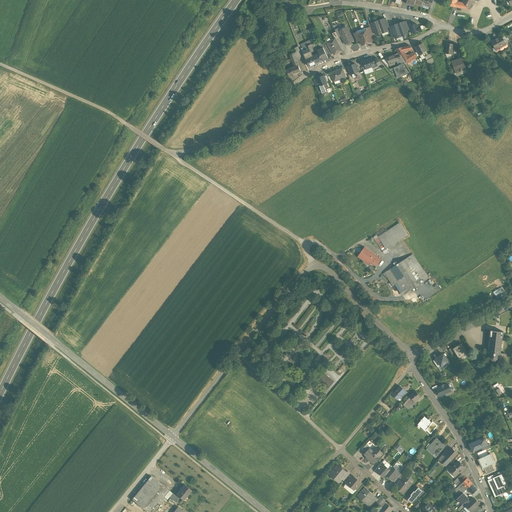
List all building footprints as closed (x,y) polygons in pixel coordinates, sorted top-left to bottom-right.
[(464,0),(463,4),(455,2),(454,7),(455,7),(462,8),(463,4),(469,7),(472,1),(472,0),(464,0)] [(383,19),(377,21),(382,34),(387,32),(386,28),(383,20),(383,19)] [(377,21),(372,23),(375,32),(376,35),(382,34),(377,21)] [(403,22),(397,24),(402,36),(407,34),(406,31),(403,23),(403,22)] [(397,24),(392,26),(392,27),(395,35),(396,38),(402,36),(397,24)] [(411,26),(413,32),(413,34),(422,32),(420,26),(417,27),(416,24),(411,26)] [(340,31),(339,28),(335,30),(336,32),(338,37),(338,38),(341,36),(345,44),(353,41),(347,28),(340,31)] [(367,31),(362,33),(367,43),(372,41),(370,36),(367,31)] [(358,34),(357,35),(359,40),(362,45),(367,43),(362,33),(358,34)] [(501,37),(492,42),(496,50),(505,45),(505,44),(505,43),(506,42),(505,40),(503,40),(501,37)] [(334,38),(327,43),(333,55),(341,50),(335,39),(334,38)] [(313,43),(308,46),(309,49),(310,51),(310,52),(316,49),(313,43)] [(422,44),(415,47),(419,55),(420,56),(422,55),(421,54),(422,53),(424,57),(428,55),(426,52),(426,51),(422,44)] [(323,48),(317,51),(322,61),(328,59),(323,48)] [(404,53),(400,55),(405,64),(416,57),(414,52),(408,56),(408,61),(405,61),(405,56),(405,55),(404,53)] [(318,53),(312,56),(316,64),(322,61),(318,53)] [(406,65),(400,56),(395,58),(394,55),(386,58),(389,65),(390,67),(394,65),(393,64),(397,62),(398,66),(399,68),(403,67),(406,65)] [(312,56),(305,59),(306,61),(305,62),(307,66),(308,65),(309,67),(316,64),(312,56)] [(372,58),(363,61),(365,67),(366,69),(374,66),(375,67),(377,66),(375,61),(373,61),(372,58)] [(461,58),(451,62),(455,73),(466,69),(464,65),(461,58)] [(351,65),(348,65),(349,66),(348,67),(351,75),(355,73),(358,72),(355,64),(351,65)] [(295,67),(286,70),(289,77),(293,75),(293,74),(300,71),(298,66),(295,67)] [(398,66),(393,68),(395,72),(395,74),(397,74),(398,78),(401,77),(401,76),(407,74),(403,67),(399,68),(398,66)] [(342,69),(331,73),(334,82),(345,77),(342,69)] [(324,76),(316,79),(319,86),(323,85),(326,83),(327,83),(324,76)] [(400,223),(378,237),(386,249),(408,235),(400,223)] [(381,259),(364,247),(358,256),(364,261),(366,258),(376,266),(381,259)] [(412,254),(385,272),(393,285),(395,284),(403,295),(428,278),(412,254)] [(507,297),(502,287),(493,292),(497,298),(501,296),(503,299),(507,297)] [(503,332),(491,330),(490,336),(491,336),(490,343),(489,343),(489,346),(488,353),(491,353),(491,358),(493,360),(495,360),(498,358),(498,354),(500,354),(501,353),(501,347),(502,348),(503,344),(502,344),(503,338),(503,332)] [(461,344),(453,349),(459,358),(463,356),(463,355),(466,354),(467,354),(467,353),(461,344)] [(441,367),(448,362),(443,354),(436,359),(441,367)] [(325,357),(322,359),(323,359),(319,363),(322,366),(326,362),(328,360),(325,357)] [(438,369),(441,367),(436,359),(433,361),(438,369)] [(331,380),(324,374),(318,380),(325,386),(331,380)] [(450,390),(448,384),(444,386),(444,385),(440,387),(440,388),(437,389),(440,396),(444,394),(451,391),(450,390)] [(405,391),(400,387),(393,395),(398,399),(399,398),(405,391)] [(451,391),(444,394),(446,397),(454,393),(452,389),(450,390),(451,391)] [(405,391),(399,398),(401,400),(407,393),(405,391)] [(416,391),(408,397),(410,399),(413,403),(414,402),(420,397),(416,391)] [(410,399),(407,404),(406,403),(404,406),(409,411),(416,404),(414,402),(413,403),(410,399)] [(431,424),(425,418),(419,424),(421,426),(421,427),(426,431),(427,430),(430,433),(436,426),(432,423),(431,424)] [(482,439),(469,444),(473,451),(481,447),(487,445),(487,444),(485,440),(485,439),(485,438),(483,437),(482,438),(482,439)] [(442,444),(436,438),(427,448),(437,456),(447,445),(448,444),(447,444),(444,442),(442,444)] [(366,444),(362,450),(366,453),(370,448),(366,444)] [(398,444),(395,448),(403,454),(406,450),(398,444)] [(379,450),(375,453),(370,448),(366,453),(364,454),(366,457),(371,462),(372,462),(374,464),(383,454),(379,450)] [(458,454),(452,448),(446,455),(446,456),(448,458),(451,461),(458,454)] [(446,455),(444,453),(438,459),(443,464),(448,458),(446,456),(446,455)] [(490,453),(478,459),(485,475),(495,470),(492,463),(495,462),(490,453)] [(459,461),(456,464),(454,462),(447,469),(455,476),(460,472),(464,467),(459,461)] [(392,467),(387,462),(384,465),(390,470),(392,467)] [(381,463),(375,470),(378,472),(384,465),(381,463)] [(344,470),(338,465),(330,473),(337,479),(340,477),(344,481),(350,473),(345,469),(344,470)] [(384,465),(378,472),(377,472),(383,477),(386,474),(390,470),(384,465)] [(398,472),(392,467),(390,470),(386,474),(392,479),(398,472)] [(398,472),(392,479),(395,481),(398,477),(401,474),(398,472)] [(401,474),(398,477),(402,480),(405,477),(407,475),(403,472),(401,474)] [(462,474),(457,478),(460,481),(465,476),(462,473),(462,474)] [(502,474),(493,478),(495,484),(490,486),(495,497),(499,495),(498,493),(506,490),(504,486),(505,485),(503,481),(505,481),(502,474)] [(151,476),(132,500),(142,508),(161,485),(151,476)] [(354,477),(353,479),(351,477),(346,483),(354,490),(355,489),(360,482),(354,477)] [(410,482),(405,477),(402,480),(396,487),(403,493),(408,487),(407,486),(410,482)] [(467,478),(462,483),(467,489),(472,484),(467,478)] [(462,483),(458,487),(463,493),(467,489),(462,483)] [(472,484),(467,489),(472,494),(477,489),(472,484)] [(161,485),(142,508),(147,511),(148,511),(160,499),(162,500),(164,497),(169,491),(161,485)] [(182,488),(176,495),(176,496),(172,493),(169,497),(176,502),(180,498),(183,500),(191,490),(184,485),(182,488)] [(463,493),(458,487),(455,490),(460,496),(463,493)] [(374,496),(365,488),(357,496),(369,506),(375,500),(373,498),(374,496)] [(408,499),(411,503),(418,495),(422,491),(418,488),(415,492),(414,491),(410,495),(411,496),(408,499)] [(460,496),(456,499),(461,504),(466,500),(468,498),(463,493),(460,496)] [(381,496),(376,501),(381,506),(384,502),(385,500),(381,496)] [(471,501),(466,506),(471,511),(477,505),(479,503),(474,498),(471,501)] [(435,511),(436,511),(429,503),(425,507),(427,508),(424,511),(435,511)]
